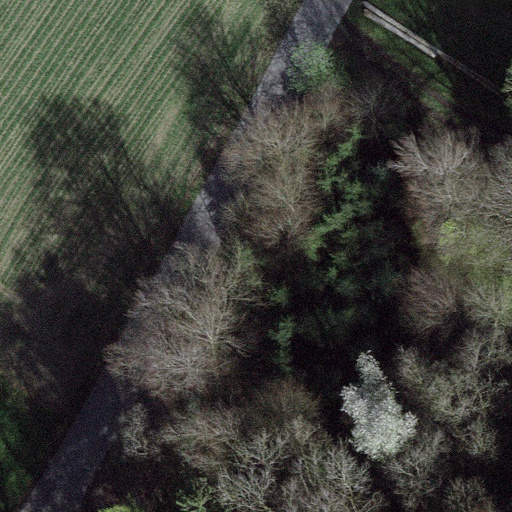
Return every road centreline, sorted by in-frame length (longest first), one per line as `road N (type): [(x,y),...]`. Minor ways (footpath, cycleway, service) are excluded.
road 1 (unclassified): [(49,511),(326,0)]
road 2 (track): [(291,68),(511,126)]
